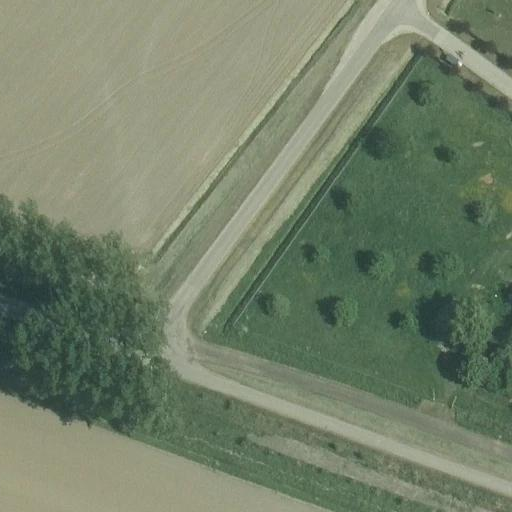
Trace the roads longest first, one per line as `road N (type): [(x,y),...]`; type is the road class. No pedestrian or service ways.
road 1 (unclassified): [(143,356),(409,0)]
road 2 (unclassified): [(143,356),(511,489)]
road 3 (unclassified): [(0,303),(143,356)]
